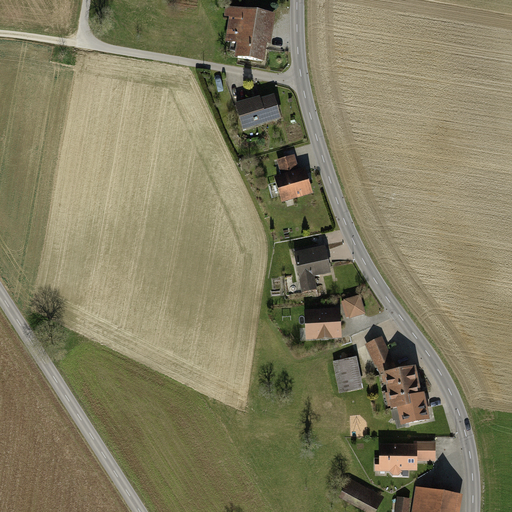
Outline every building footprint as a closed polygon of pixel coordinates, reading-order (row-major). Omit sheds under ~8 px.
[(241,44),(239,58),(262,62),(270,14),(233,9),(228,42),(241,44)] [(255,100),(237,105),(244,125),(257,121),(258,125),(280,118),(274,97),(256,102),(255,100)] [(284,177),(277,179),(284,200),(311,192),(304,171),(298,172),(294,157),(280,161),(284,177)] [(326,250),(296,257),(303,290),(315,288),(312,275),(330,272),(326,250)] [(360,297),(346,301),(351,318),(365,314),(360,297)] [(339,311),(308,313),(309,334),(319,333),(320,337),(340,336),(339,311)] [(382,338),(368,344),(378,365),(391,358),(382,338)] [(347,391),(362,388),(356,359),(342,361),(347,391)] [(393,408),(401,406),(424,401),(423,394),(419,395),(413,368),(398,371),(393,361),(379,367),(382,374),(386,374),(393,408)] [(428,420),(424,401),(401,406),(406,425),(428,420)] [(416,447),(382,446),(382,461),(392,461),(392,470),(395,473),(398,474),(401,471),(401,469),(416,469),(416,457),(420,456),(420,460),(435,460),(435,444),(416,443),(416,447)] [(352,481),(343,498),(369,511),(372,511),(381,497),(352,481)] [(454,511),(457,495),(419,489),(415,511),(454,511)] [(397,511),(409,511),(411,501),(399,500),(397,511)]
